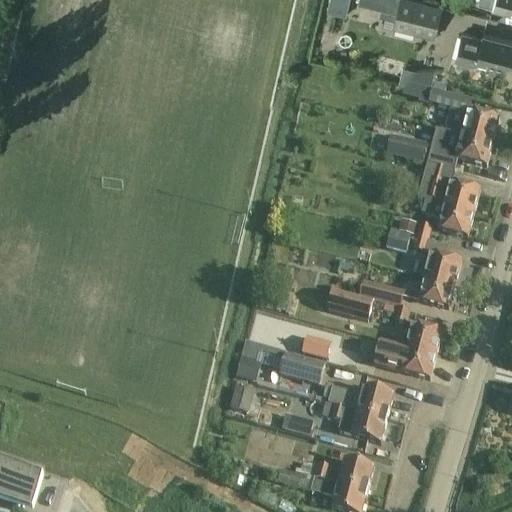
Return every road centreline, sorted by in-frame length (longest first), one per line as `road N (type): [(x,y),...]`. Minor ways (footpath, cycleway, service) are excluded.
road 1 (unclassified): [(459,416),(511,219)]
road 2 (residential): [(459,416),(434,410),(418,417),(390,511)]
